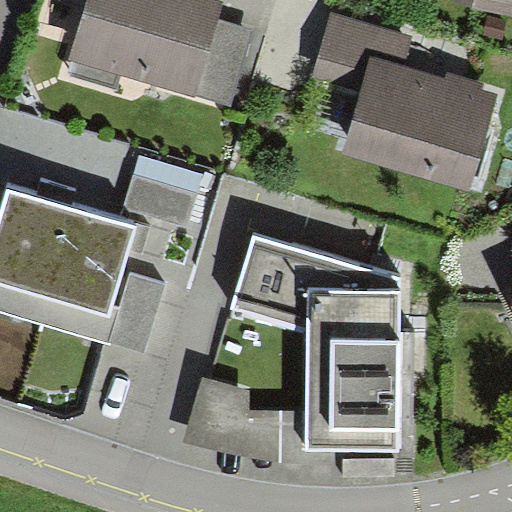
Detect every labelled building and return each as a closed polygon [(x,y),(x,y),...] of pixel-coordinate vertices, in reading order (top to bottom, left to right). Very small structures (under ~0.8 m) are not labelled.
[(225,2),(218,0),(85,0),(68,60),(73,61),(70,73),(119,88),(122,77),(195,98),(196,95),(219,20),(225,2)] [(511,0),(442,0),(511,19),(511,0)] [(312,81),(359,94),(370,55),(406,65),(414,36),(330,13),(312,81)] [(257,31),(219,20),(196,95),(234,106),(257,31)] [(406,65),(370,55),(359,94),(341,154),(473,192),(502,94),(406,65)] [(202,176),(141,157),(126,205),(187,224),(202,176)] [(73,207),(10,188),(0,220),(0,306),(110,340),(122,303),(113,300),(129,248),(142,252),(150,225),(74,203),(73,207)] [(401,278),(256,236),(234,307),(309,331),(308,411),(308,449),(331,449),(399,450),(401,278)] [(163,284),(131,275),(122,303),(110,340),(144,350),(163,284)] [(250,389),(203,379),(184,442),(280,461),(331,463),(331,449),(308,449),(308,411),(249,409),(250,389)] [(394,459),(345,460),(346,477),(394,476),(394,459)]
